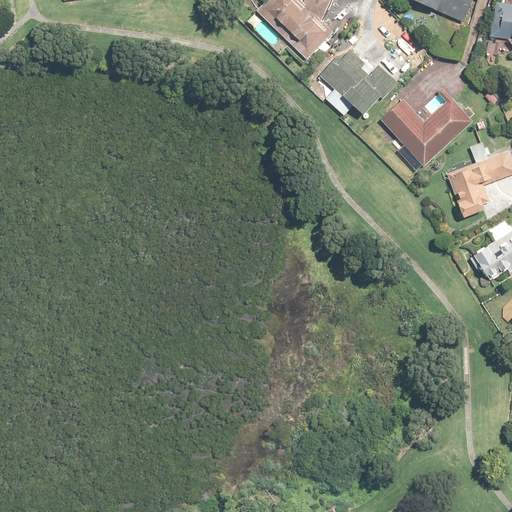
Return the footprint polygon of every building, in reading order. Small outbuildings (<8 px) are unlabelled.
[(267,0),(260,8),(309,56),(335,30),(322,16),(329,0),(267,0)] [(416,0),(468,20),(476,0),(416,0)] [(511,2),(498,0),(496,0),(491,34),(511,37),(511,2)] [(338,53),(321,72),(364,113),(382,94),(384,95),(397,81),(377,63),(368,72),(359,64),(364,60),(350,47),(341,56),(338,53)] [(405,95),(381,118),(424,163),(474,116),(454,95),(428,120),(405,95)] [(477,159),(447,170),(464,216),(485,209),(481,200),(490,197),(485,183),(511,173),(511,148),(511,147),(489,155),(484,143),(472,147),(477,159)] [(511,230),(476,252),(491,275),(511,262),(511,230)]
